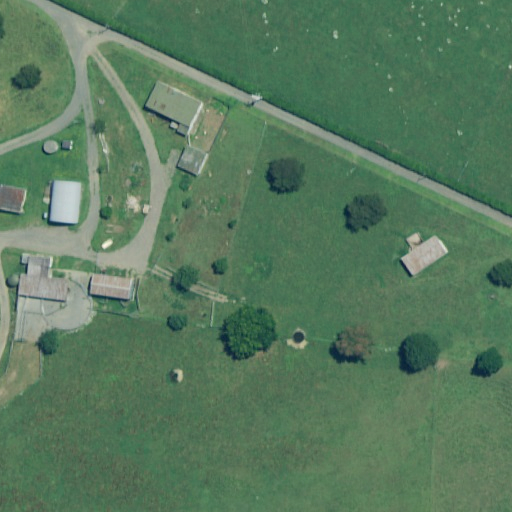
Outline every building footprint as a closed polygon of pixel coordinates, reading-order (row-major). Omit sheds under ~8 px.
[(149,108),(182,123),(178,132),(189,137),(194,127),(204,104),(161,83),(149,108)] [(48,155),(49,155),(52,156),(53,156),(55,155),(56,155),(57,154),(58,153),(59,152),(59,150),(60,149),(60,148),(60,146),(59,145),(59,144),(58,143),(57,142),(56,141),(54,140),(53,140),(52,140),(50,140),(49,141),(48,141),(47,142),(46,143),(45,144),(44,145),(44,147),(44,148),(44,149),(45,151),(45,152),(46,153),(47,154),(48,155)] [(210,156),(191,148),(181,168),(200,177),(210,156)] [(80,184),(56,182),(52,222),(77,224),(80,184)] [(28,192),(0,186),(0,209),(23,214),(28,192)] [(436,238),(425,246),(417,235),(396,251),(409,268),(415,277),(447,253),(436,238)] [(52,280),(55,258),(27,254),(24,276),(22,296),(69,302),(71,282),(52,280)] [(136,281),(97,276),(94,295),(133,301),(136,281)]
